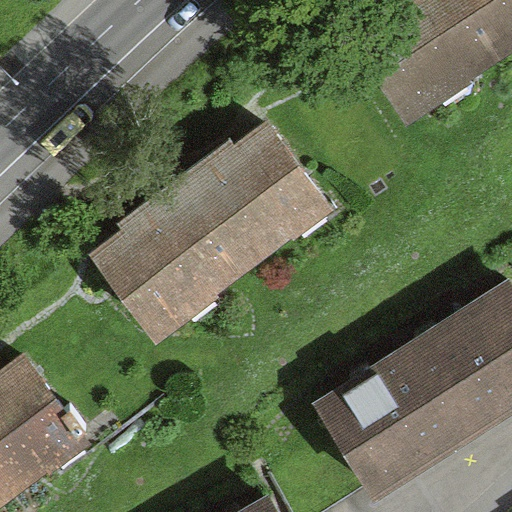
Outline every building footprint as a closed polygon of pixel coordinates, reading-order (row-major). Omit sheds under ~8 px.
[(511,0),(403,0),(355,36),(407,106),(511,27),(511,0)] [(91,254),(147,328),(342,182),(286,107),(212,161),(91,254)] [(511,391),(511,263),(511,261),(315,388),(372,476),(375,480),(461,424),(511,391)] [(0,486),(96,414),(41,341),(0,371),(0,486)] [(210,511),(288,511),(268,477),(210,511)]
